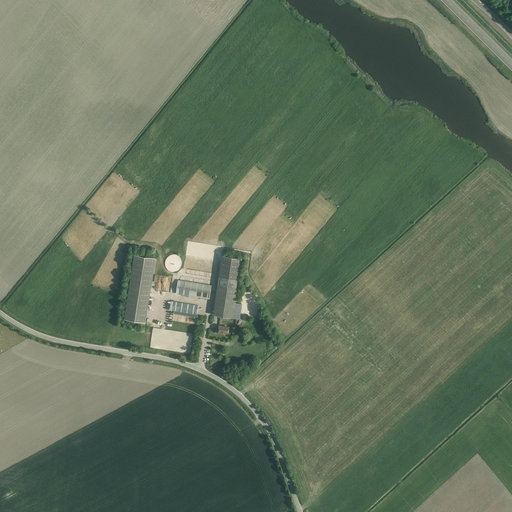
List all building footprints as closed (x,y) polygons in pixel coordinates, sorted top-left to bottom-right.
[(124,319),(145,322),(155,257),(134,254),(124,319)] [(233,317),(239,278),(242,258),(222,255),(213,314),(233,317)] [(209,298),(211,285),(184,281),(182,294),(209,298)] [(198,305),(171,301),(169,310),(197,314),(198,305)] [(228,333),(229,327),(219,325),(218,333),(223,334),(223,332),(228,333)]
